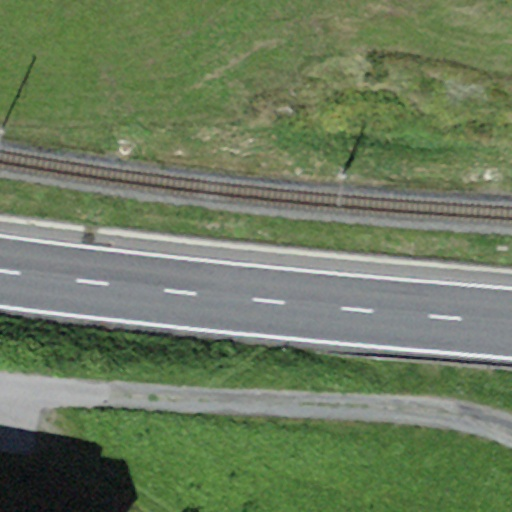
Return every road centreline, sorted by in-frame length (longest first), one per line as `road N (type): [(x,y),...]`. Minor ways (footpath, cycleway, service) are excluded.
road 1 (primary): [(511,323),(0,270)]
road 2 (track): [(52,384),(450,411),(511,427)]
